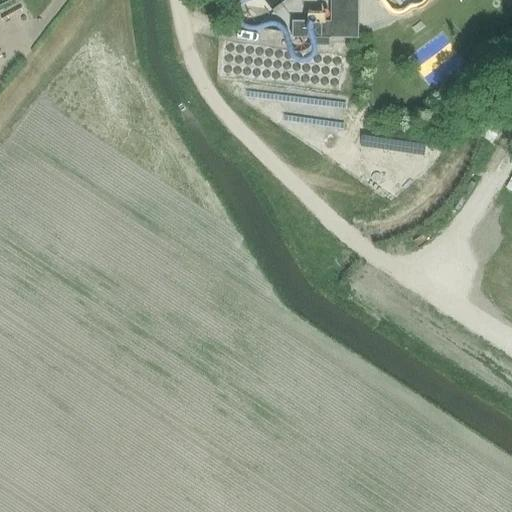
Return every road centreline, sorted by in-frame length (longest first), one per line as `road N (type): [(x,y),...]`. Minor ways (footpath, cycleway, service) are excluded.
road 1 (track): [(511,144),(449,243),(409,266),(378,259),(204,91),(176,0)]
road 2 (track): [(84,0),(0,116)]
